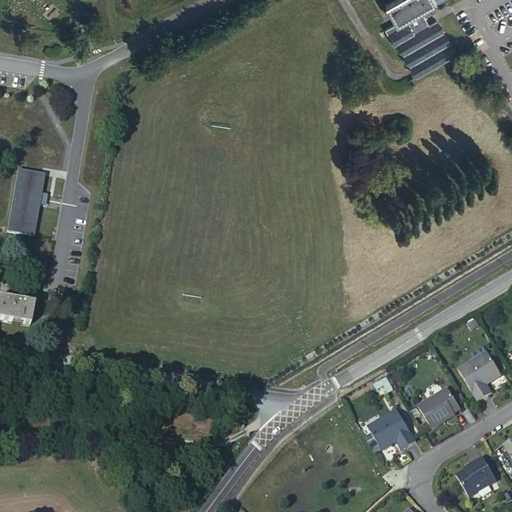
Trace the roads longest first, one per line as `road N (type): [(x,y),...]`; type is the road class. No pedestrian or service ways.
road 1 (tertiary): [(511,278),(285,417),(205,511)]
road 2 (residential): [(511,408),(399,471),(436,511)]
